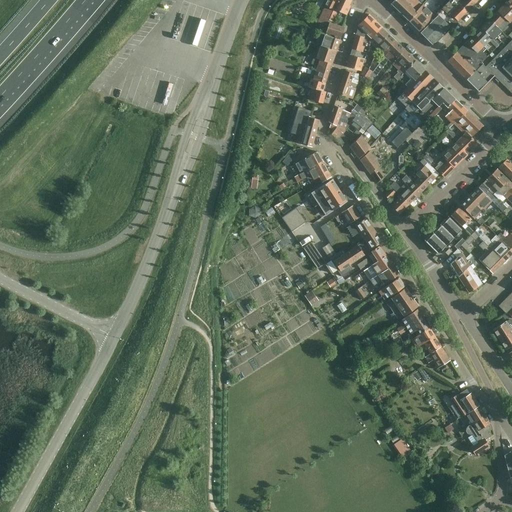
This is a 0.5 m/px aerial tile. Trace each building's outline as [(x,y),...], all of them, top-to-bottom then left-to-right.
[(328,20),(338,0),(327,0),(328,0),(317,22),(325,26),(328,20)] [(338,0),(328,20),(332,22),(336,13),(335,13),(336,11),(345,15),(350,6),(348,5),(350,0),(338,0)] [(394,0),(391,4),(408,21),(416,13),(415,12),(421,5),(415,0),(394,0)] [(438,9),(447,0),(446,0),(438,0),(434,5),(438,9)] [(454,0),(449,0),(435,14),(450,29),(450,28),(457,21),(466,12),(454,0)] [(454,0),(467,11),(474,4),(470,0),(454,0)] [(511,8),(506,2),(497,11),(509,23),(511,19),(511,8)] [(416,13),(408,21),(419,31),(433,16),(422,4),(421,5),(415,12),(416,13)] [(497,11),(488,19),(497,27),(501,31),(509,23),(497,11)] [(433,16),(419,31),(433,45),(450,29),(435,14),(433,16)] [(358,26),(360,27),(362,30),(358,34),(358,35),(355,35),(351,49),(362,52),(363,46),(361,45),(364,35),(365,33),(369,37),(366,40),(368,42),(369,42),(370,43),(370,42),(368,41),(373,35),(381,27),(368,15),(358,26)] [(488,19),(480,27),(492,40),(498,45),(501,42),(495,37),(500,33),(501,31),(497,27),(488,19)] [(340,37),(344,28),(329,23),(326,32),(340,37)] [(370,42),(370,43),(376,49),(381,44),(380,42),(388,34),(381,27),(373,35),(368,41),(370,42)] [(480,27),(472,36),(483,46),(486,50),(488,48),(485,45),(489,41),(496,47),(498,45),(492,40),(480,27)] [(323,38),(320,46),(336,51),(340,40),(322,34),(320,37),(323,38)] [(381,44),(376,49),(384,56),(396,42),(388,34),(380,42),(381,44)] [(472,36),(465,42),(480,56),(484,59),(484,60),(486,58),(481,53),(485,49),(486,50),(483,46),(472,36)] [(511,39),(511,40),(489,63),(501,75),(497,79),(501,83),(511,94),(511,39)] [(396,42),(384,56),(373,71),(377,73),(387,59),(392,63),(404,50),(396,42)] [(480,56),(465,42),(447,61),(466,79),(479,66),(475,63),(479,60),(482,62),(484,59),(480,56)] [(316,61),(318,60),(328,63),(331,64),(336,51),(320,46),(316,56),(314,55),(311,64),(315,65),(316,61)] [(404,50),(392,63),(399,71),(393,77),(397,80),(405,71),(414,60),(404,50)] [(360,70),(363,58),(349,54),(346,66),(360,70)] [(479,66),(466,79),(478,92),(494,76),(497,79),(501,75),(489,63),(485,67),(482,65),(483,64),(481,63),(484,60),(484,59),(482,62),(479,60),(475,63),(479,66)] [(319,60),(312,79),(325,83),(330,69),(326,67),(328,63),(318,60),(319,60)] [(414,60),(405,71),(412,76),(405,85),(407,87),(402,92),(411,101),(433,78),(424,69),(414,60)] [(367,78),(372,71),(365,66),(360,74),(367,78)] [(358,81),(351,78),(352,73),(345,70),(337,93),(352,98),(355,89),(358,81)] [(433,78),(411,101),(423,113),(434,102),(438,106),(442,102),(444,104),(447,107),(454,99),(433,78)] [(311,88),(322,91),(325,83),(312,79),(310,79),(307,87),(311,88)] [(381,98),(387,91),(381,87),(376,93),(381,98)] [(322,91),(311,88),(308,98),(322,103),(325,92),(322,91)] [(447,107),(444,104),(450,111),(448,113),(447,113),(447,114),(445,117),(450,122),(446,126),(448,128),(453,123),(466,111),(454,99),(447,107)] [(329,127),(334,130),(334,129),(336,126),(342,109),(333,105),(328,122),(331,123),(329,127)] [(438,106),(435,110),(429,116),(432,119),(438,112),(441,109),(438,106)] [(342,109),(336,126),(345,130),(348,124),(349,125),(356,115),(342,109)] [(466,111),(453,123),(462,131),(461,132),(462,132),(467,126),(474,118),(466,111)] [(357,113),(356,115),(349,125),(358,131),(360,129),(363,132),(372,123),(357,113)] [(293,120),(297,121),(300,122),(303,123),(317,127),(319,120),(303,115),(301,119),(294,117),(293,120)] [(467,126),(462,132),(464,134),(466,132),(470,128),(471,129),(467,133),(470,137),(475,132),(475,133),(482,126),(474,118),(467,126)] [(294,128),(293,131),(297,132),(314,137),(317,127),(303,123),(300,122),(297,121),(296,126),(294,128)] [(334,129),(334,130),(330,134),(337,140),(341,145),(347,140),(342,134),(345,130),(336,126),(334,129)] [(297,132),(293,131),(293,132),(294,134),(303,137),(301,144),(311,147),(314,137),(297,132)] [(477,144),(470,137),(467,133),(466,132),(464,134),(442,156),(443,157),(437,163),(437,164),(434,168),(444,178),(454,168),(454,167),(466,155),(467,154),(477,144)] [(359,158),(370,147),(360,135),(349,146),(359,158)] [(291,150),(282,161),(287,165),(296,154),(291,150)] [(302,160),(295,163),(299,170),(302,169),(303,171),(322,161),(316,151),(306,157),(305,157),(304,157),(304,158),(302,160)] [(379,165),(369,151),(360,160),(370,174),(378,166),(379,165)] [(416,174),(419,177),(427,185),(438,174),(431,167),(423,159),(420,162),(424,166),(416,174)] [(511,181),(511,164),(507,159),(498,167),(511,181)] [(322,161),(303,171),(299,173),(301,178),(306,176),(309,181),(318,176),(321,181),(330,176),(322,161)] [(378,166),(370,174),(376,183),(384,176),(377,167),(378,166)] [(511,184),(496,169),(482,183),(498,199),(503,194),(511,203),(511,184)] [(405,183),(404,183),(417,196),(427,185),(419,177),(418,178),(413,183),(405,175),(401,179),(405,183)] [(332,179),(312,192),(319,203),(339,190),(332,179)] [(402,190),(398,194),(399,194),(399,195),(400,196),(401,196),(409,204),(417,196),(404,183),(399,188),(402,190)] [(482,183),(469,196),(482,210),(491,201),(494,203),(498,199),(482,183)] [(388,199),(395,192),(391,189),(385,195),(388,199)] [(339,190),(319,203),(326,215),(346,201),(339,190)] [(399,194),(398,194),(399,195),(397,197),(398,198),(392,205),(399,214),(409,204),(401,196),(400,196),(399,195),(399,194)] [(482,210),(469,196),(460,205),(473,219),(482,210)] [(370,248),(381,242),(366,218),(360,222),(357,218),(359,217),(352,206),(342,213),(348,224),(353,221),(354,223),(347,227),(353,236),(359,231),(370,248)] [(471,219),(459,207),(450,215),(461,226),(468,219),(469,221),(471,219)] [(289,213),(282,218),(286,224),(300,215),(296,208),(289,213)] [(291,231),(305,222),(300,215),(286,224),(291,231)] [(439,224),(440,225),(453,238),(461,229),(449,217),(445,220),(444,219),(439,224)] [(432,232),(433,233),(445,246),(453,238),(440,225),(438,228),(437,227),(432,232)] [(478,237),(490,248),(503,262),(511,252),(511,250),(499,238),(497,236),(496,236),(499,239),(494,244),(482,232),(478,237)] [(445,246),(433,233),(430,236),(429,235),(424,240),(432,248),(431,249),(436,254),(437,253),(437,254),(445,246)] [(500,233),(497,236),(499,238),(511,250),(511,235),(510,233),(505,238),(500,233)] [(454,246),(457,249),(465,241),(462,238),(454,246)] [(311,242),(303,248),(317,268),(325,263),(311,242)] [(341,253),(330,260),(341,276),(352,269),(349,264),(355,260),(363,255),(358,247),(360,246),(358,244),(348,250),(342,254),(341,253)] [(377,261),(373,263),(373,264),(385,255),(379,246),(371,251),(377,261)] [(503,262),(490,248),(479,259),(492,272),(503,262)] [(458,276),(470,265),(469,265),(461,253),(450,263),(458,276)] [(472,253),(470,254),(472,256),(479,262),(477,260),(478,259),(472,253)] [(362,271),(369,281),(376,275),(392,264),(385,255),(373,264),(373,263),(362,271)] [(479,262),(472,256),(468,259),(475,266),(479,262)] [(376,275),(369,281),(372,285),(378,281),(381,286),(399,274),(392,264),(376,275)] [(458,276),(468,292),(482,283),(470,266),(470,265),(458,276)] [(398,276),(387,284),(376,291),(379,296),(386,291),(390,296),(405,286),(398,276)] [(397,320),(417,306),(405,288),(385,302),(397,320)] [(511,308),(511,306),(505,299),(498,306),(506,314),(511,308)] [(404,324),(397,328),(400,334),(404,331),(408,329),(410,333),(413,337),(416,335),(428,328),(416,309),(405,316),(401,319),(404,324)] [(505,349),(511,344),(511,332),(505,321),(493,329),(505,349)] [(416,335),(413,337),(413,338),(411,339),(416,347),(423,343),(424,343),(434,336),(429,328),(428,328),(416,335)] [(434,336),(424,343),(429,353),(440,346),(434,336)] [(440,346),(429,353),(430,353),(428,354),(429,354),(421,359),(427,363),(432,360),(437,368),(449,360),(440,346)] [(450,394),(455,390),(452,385),(446,389),(450,394)] [(465,414),(478,405),(470,392),(469,393),(466,389),(464,390),(464,389),(456,395),(456,394),(450,398),(461,416),(465,414)] [(478,405),(465,414),(471,423),(484,415),(485,415),(478,405)] [(467,425),(468,426),(467,426),(467,427),(466,428),(466,429),(466,430),(466,431),(467,432),(468,433),(469,433),(469,434),(470,434),(471,434),(472,434),(473,433),(478,442),(470,447),(475,453),(488,445),(484,439),(489,435),(487,431),(491,429),(490,422),(484,415),(471,423),(467,425)]
